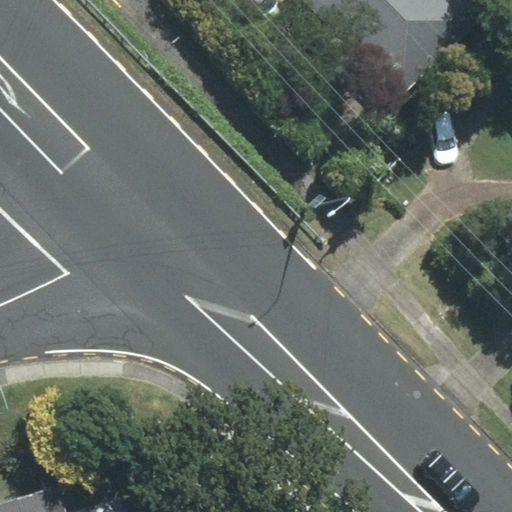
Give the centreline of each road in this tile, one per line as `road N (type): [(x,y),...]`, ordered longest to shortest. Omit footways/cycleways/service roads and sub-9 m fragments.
road 1 (primary): [(169,225),(452,511)]
road 2 (primary): [(0,60),(169,225)]
road 3 (residential): [(0,306),(169,225)]
